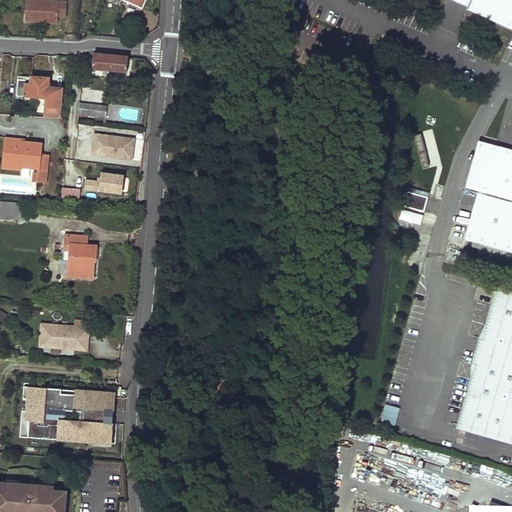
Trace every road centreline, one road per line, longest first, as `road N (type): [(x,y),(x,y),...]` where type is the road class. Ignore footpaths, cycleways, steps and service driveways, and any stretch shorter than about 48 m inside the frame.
road 1 (tertiary): [(169,51),(137,417),(140,511)]
road 2 (residential): [(0,44),(169,51)]
road 3 (unknown): [(80,46),(70,160),(81,178)]
